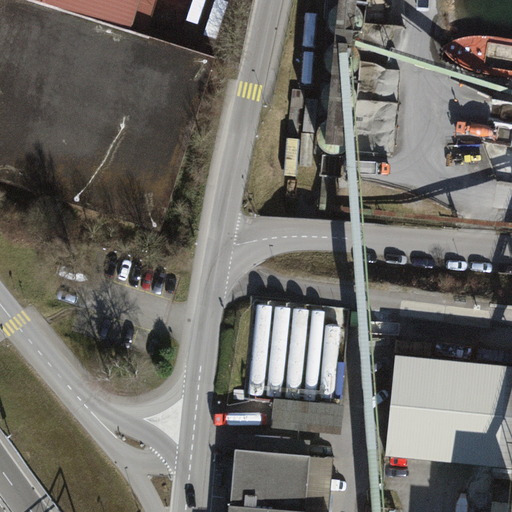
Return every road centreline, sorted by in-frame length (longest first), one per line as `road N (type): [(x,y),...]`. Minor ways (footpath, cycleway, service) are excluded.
road 1 (residential): [(511,251),(301,235),(221,244)]
road 2 (residential): [(221,244),(273,0)]
road 3 (residential): [(194,426),(92,412),(0,304)]
road 4 (residential): [(194,426),(221,244)]
road 5 (unknown): [(419,0),(423,159)]
